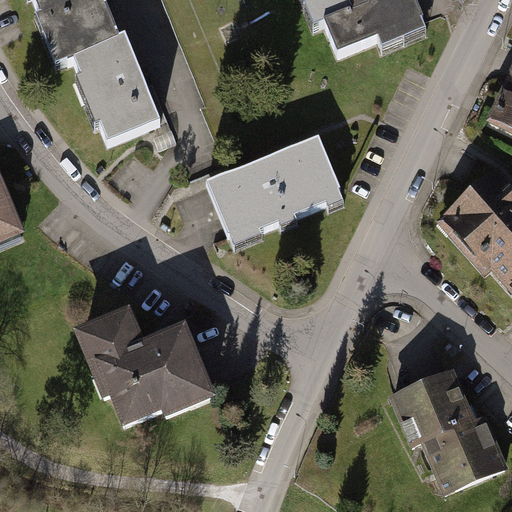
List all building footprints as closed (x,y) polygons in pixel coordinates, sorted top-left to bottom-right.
[(97,0),(21,0),(53,74),(72,65),(117,47),(97,0)] [(294,0),(309,35),(322,30),(335,61),(376,45),(380,56),(423,38),(407,0),(294,0)] [(117,47),(72,65),(80,84),(73,86),(92,135),(99,132),(106,150),(156,130),(123,45),(117,47)] [(511,141),(511,72),(486,129),(511,141)] [(342,211),(316,147),(204,192),(230,257),(258,245),(255,238),(275,230),(278,237),(294,230),(291,223),(323,211),(325,218),(342,211)] [(511,199),(492,177),(436,228),(483,279),(487,275),(511,302),(511,199)] [(0,182),(0,255),(25,245),(0,183),(0,182)] [(131,322),(71,343),(97,415),(107,411),(117,440),(151,428),(153,435),(210,414),(183,337),(142,352),(131,322)] [(471,419),(450,368),(389,394),(410,445),(421,441),(445,496),(507,470),(484,414),(471,419)]
